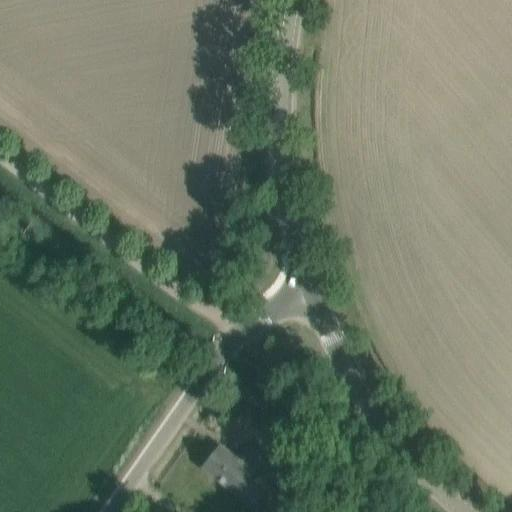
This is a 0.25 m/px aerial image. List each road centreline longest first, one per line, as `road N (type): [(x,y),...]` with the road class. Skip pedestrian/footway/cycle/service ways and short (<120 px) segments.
road 1 (tertiary): [(308,298),(279,206),(271,104),(279,0)]
road 2 (tertiary): [(111,511),(244,324),(308,298)]
road 3 (track): [(0,154),(235,336)]
road 4 (tertiary): [(494,511),(344,366),(308,298)]
